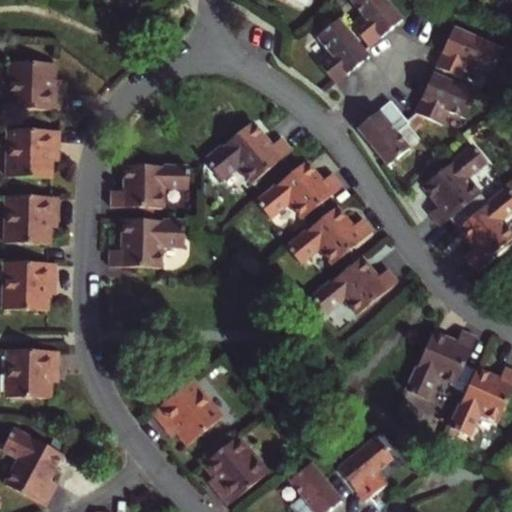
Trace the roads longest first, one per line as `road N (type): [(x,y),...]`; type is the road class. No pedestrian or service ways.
road 1 (residential): [(208,56),(162,70),(124,97),(97,136),(88,172),(85,341),(112,411),(150,460)]
road 2 (residential): [(511,326),(444,289),(324,125)]
road 3 (residential): [(324,125),(269,78),(208,56)]
